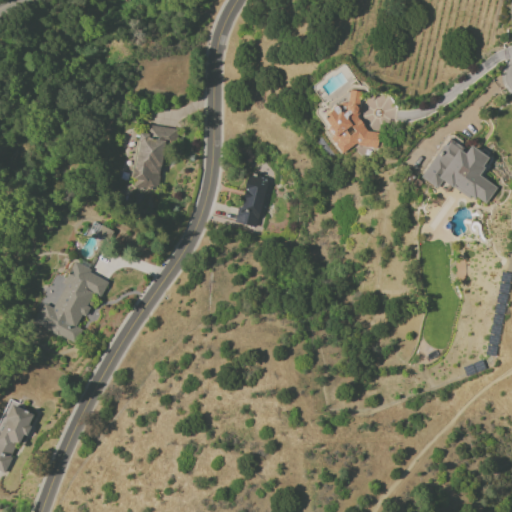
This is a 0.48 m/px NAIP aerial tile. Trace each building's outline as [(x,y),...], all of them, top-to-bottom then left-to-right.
[(376,149),(378,133),(365,131),(357,117),(360,95),(358,92),(348,90),(347,100),(320,116),(330,133),(330,138),(338,152),(342,152),(353,145),(376,149)] [(176,129),(146,124),(145,134),(139,133),(130,187),(156,191),(164,144),(173,145),(176,129)] [(420,178),(436,189),(441,181),(450,187),(452,184),(484,205),(495,188),(476,175),(487,158),(469,146),(464,154),(458,150),(460,147),(446,138),(420,178)] [(266,179),(246,174),(235,223),(255,228),(266,179)] [(108,279),(72,264),(53,308),(42,303),(32,324),(75,342),(80,330),(76,328),(91,293),(100,297),(108,279)] [(0,471),(4,473),(16,442),(20,444),(32,414),(8,405),(0,425),(0,471)]
